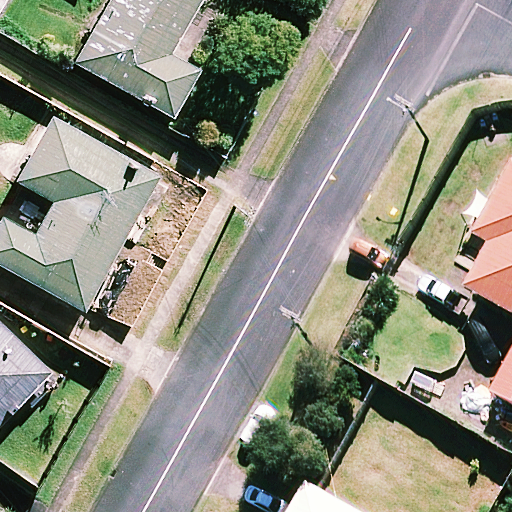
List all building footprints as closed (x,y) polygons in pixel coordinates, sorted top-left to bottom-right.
[(197,0),(109,0),(74,66),(171,118),(196,73),(167,58),(197,0)] [(155,178),(49,120),(15,183),(49,202),(30,237),(0,220),(0,267),(82,312),(155,178)] [(511,165),(471,239),(490,250),(466,293),(511,319),(511,165)] [(0,423),(30,392),(41,402),(57,385),(0,331),(0,423)] [(511,360),(492,398),(511,408),(511,360)] [(295,511),(344,511),(307,491),(295,511)]
